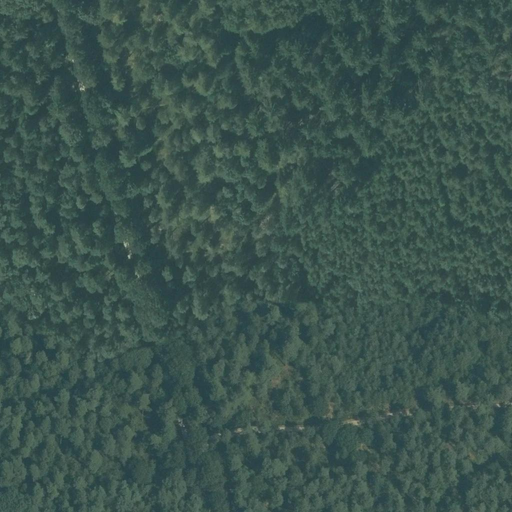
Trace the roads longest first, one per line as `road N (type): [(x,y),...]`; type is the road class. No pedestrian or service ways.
road 1 (track): [(161,368),(54,0)]
road 2 (track): [(511,404),(185,441)]
road 3 (track): [(161,368),(0,417)]
